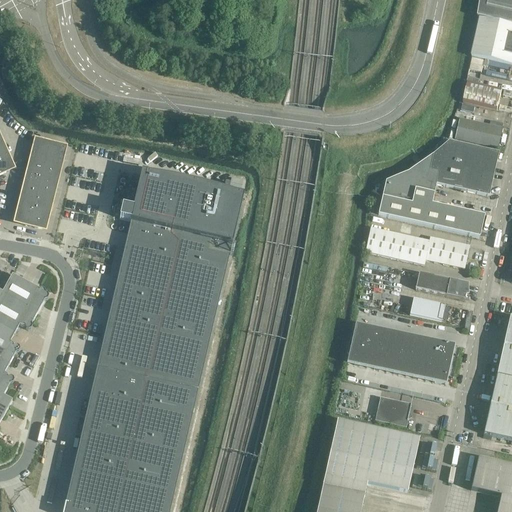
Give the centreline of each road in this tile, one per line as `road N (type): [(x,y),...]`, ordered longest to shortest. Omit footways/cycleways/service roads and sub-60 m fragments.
road 1 (unclassified): [(171,98),(325,123),(366,121),(403,96),(417,72),(434,0)]
road 2 (unclassified): [(0,245),(43,253),(70,275),(30,452),(0,478)]
road 3 (unclassified): [(445,511),(511,223)]
road 4 (unknown): [(45,511),(98,304),(93,279),(65,267)]
road 5 (unknown): [(1,246),(20,158),(0,94)]
road 6 (unclassified): [(38,0),(66,74),(85,89),(120,96)]
